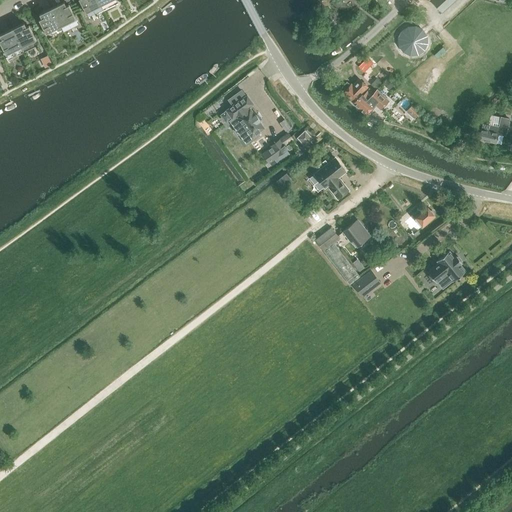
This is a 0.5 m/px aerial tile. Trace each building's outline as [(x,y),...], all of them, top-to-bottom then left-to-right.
[(100,5),(98,0),(79,0),(86,12),(100,5)] [(430,0),(431,0),(442,12),(454,0),(430,0)] [(75,18),(69,6),(67,7),(64,3),(52,9),(61,26),(75,18)] [(61,26),(52,9),(40,15),(42,19),(40,21),(46,33),(61,26)] [(36,39),(29,27),(27,28),(25,23),(12,30),(21,47),(36,39)] [(416,23),(414,23),(411,23),(408,23),(406,24),(403,26),(401,27),(399,29),(398,31),(396,34),(396,36),(395,39),(395,42),(395,44),(396,47),(397,49),(399,52),(400,54),(402,56),(405,57),(407,58),(410,59),(412,59),(415,59),(418,59),(420,58),(422,57),(425,55),(427,53),(428,51),(430,49),(431,46),(431,44),(431,41),(431,38),(431,35),(429,33),(428,30),(426,28),(424,26),(422,25),(419,24),(416,23)] [(21,47),(12,30),(0,35),(2,40),(0,41),(0,42),(6,54),(21,47)] [(364,59),(361,55),(353,62),(357,66),(364,59)] [(347,82),(342,88),(345,91),(343,93),(353,103),(363,92),(368,87),(367,87),(359,79),(353,85),(351,84),(350,85),(347,82)] [(377,79),(371,84),(375,88),(380,83),(377,79)] [(388,80),(384,84),(389,89),(393,85),(388,80)] [(363,92),(353,103),(366,114),(375,105),(380,109),(388,100),(377,90),(374,93),(369,88),(365,93),(363,92)] [(226,110),(220,115),(221,117),(220,118),(223,122),(224,121),(226,123),(229,120),(232,118),(237,114),(238,116),(237,117),(242,123),(240,125),(245,131),(247,130),(251,136),(252,136),(264,127),(259,121),(260,120),(255,114),(254,114),(250,108),(249,109),(248,107),(253,103),(247,95),(226,110)] [(412,105),(408,110),(415,116),(419,112),(412,105)] [(478,139),(495,143),(497,134),(506,136),(509,119),(490,115),(488,124),(482,123),(481,129),(478,139)] [(311,137),(305,131),(305,130),(297,137),(304,144),(311,137)] [(288,134),(281,139),(285,144),(292,139),(288,134)] [(272,147),(263,154),(271,165),(276,162),(274,158),(286,149),(279,140),(271,145),(272,147)] [(325,187),(327,185),(338,199),(349,190),(338,176),(346,170),(335,156),(327,162),(325,160),(318,165),(320,168),(314,173),(325,187)] [(279,178),(276,181),(277,182),(282,189),(282,188),(285,186),(282,182),(289,177),(287,174),(286,173),(279,178)] [(417,230),(435,216),(434,215),(434,213),(432,210),(430,210),(426,206),(420,211),(418,209),(406,220),(404,222),(409,228),(412,232),(409,234),(413,239),(420,233),(417,230)] [(370,235),(357,219),(343,230),(350,239),(351,238),(356,246),(370,235)] [(323,251),(339,238),(331,227),(315,240),(323,251)] [(460,264),(462,262),(456,256),(455,257),(449,250),(437,260),(439,263),(428,272),(436,283),(447,274),(453,281),(465,271),(460,264)] [(361,279),(354,284),(359,289),(365,285),(369,290),(379,282),(371,272),(361,279)]
